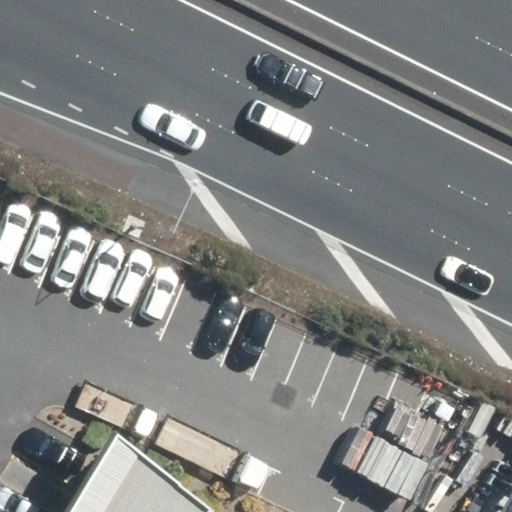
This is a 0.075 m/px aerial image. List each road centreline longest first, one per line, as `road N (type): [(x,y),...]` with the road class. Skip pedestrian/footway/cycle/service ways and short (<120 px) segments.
road 1 (unknown): [(380,473),(2,333)]
road 2 (motorway): [(315,119),(0,18)]
road 3 (motorway): [(315,119),(80,0)]
road 4 (motorway): [(511,216),(315,119)]
road 5 (motorway): [(396,0),(511,57)]
